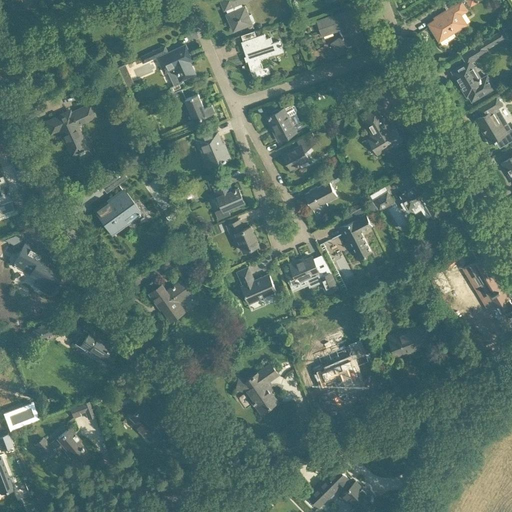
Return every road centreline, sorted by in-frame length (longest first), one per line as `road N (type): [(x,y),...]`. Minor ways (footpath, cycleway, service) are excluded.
road 1 (residential): [(232,474),(220,444),(46,200),(9,112)]
road 2 (residential): [(232,474),(444,393),(473,402)]
road 3 (residential): [(264,154),(300,223),(291,242),(272,233),(241,124)]
road 4 (residential): [(511,249),(400,48)]
road 5 (residential): [(232,104),(400,48)]
road 6 (residential): [(0,47),(141,0)]
road 7 (tertiary): [(413,511),(473,402)]
